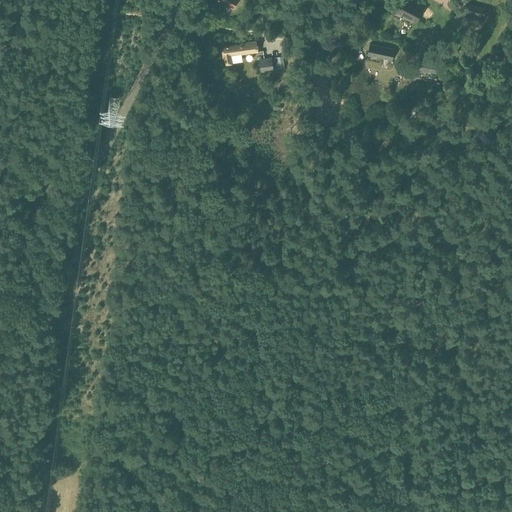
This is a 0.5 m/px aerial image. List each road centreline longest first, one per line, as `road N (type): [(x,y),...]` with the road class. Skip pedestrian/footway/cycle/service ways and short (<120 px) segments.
road 1 (unclassified): [(0,347),(177,0)]
road 2 (track): [(356,50),(297,27),(166,21)]
